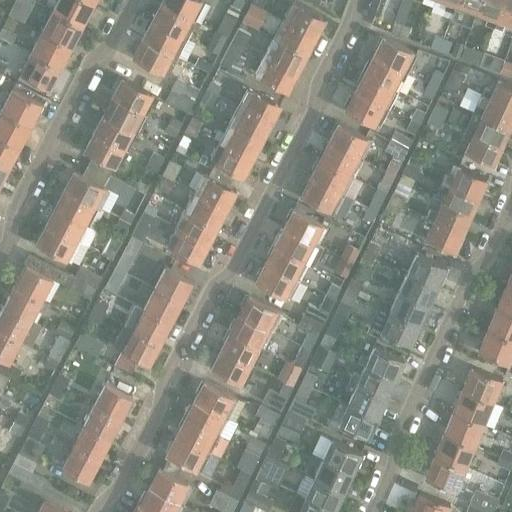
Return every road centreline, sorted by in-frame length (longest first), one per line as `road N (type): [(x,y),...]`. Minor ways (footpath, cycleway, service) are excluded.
road 1 (residential): [(357,0),(319,79),(312,114),(237,264),(211,290),(123,481),(94,511)]
road 2 (residential): [(372,511),(466,282),(489,255),(511,204)]
road 3 (residential): [(0,258),(15,206),(90,61),(134,0)]
